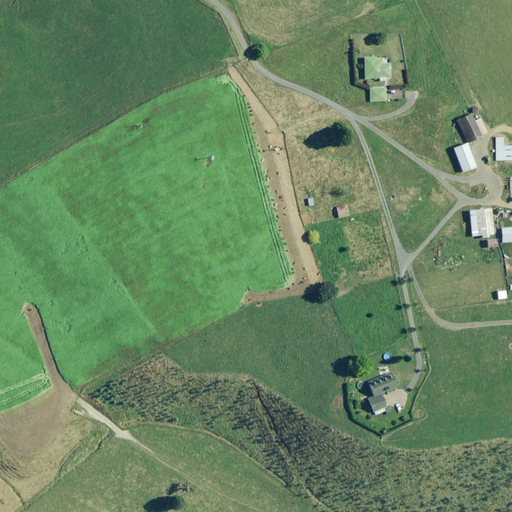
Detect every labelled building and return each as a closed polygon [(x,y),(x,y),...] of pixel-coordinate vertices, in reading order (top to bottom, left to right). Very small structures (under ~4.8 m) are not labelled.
[(375,58),(375,57),(363,57),(363,78),(379,78),(379,80),(386,80),(386,77),(390,77),(390,63),(382,63),(382,58),(375,58)] [(386,101),(386,87),(369,88),(369,101),(386,101)] [(474,121),(470,113),(456,121),(468,142),(487,132),(479,118),(474,121)] [(502,145),(502,137),(495,137),(495,160),(511,159),(511,157),(511,145),(502,145)] [(475,166),(466,143),(453,148),(462,172),(475,166)] [(329,185),(327,175),(332,174),(327,155),(306,159),(307,166),(311,186),(313,185),(314,189),(329,185)] [(349,216),(347,204),(336,207),(338,218),(349,216)] [(493,234),(490,208),(469,210),(471,236),(481,235),(481,238),(488,237),(488,234),(493,234)] [(511,241),(511,227),(501,228),(502,242),(511,241)] [(496,246),(496,239),(486,239),(487,247),(496,246)] [(396,387),(390,372),(366,381),(372,396),(366,399),(373,415),(387,410),(386,407),(380,393),(383,392),(384,395),(389,393),(388,390),(396,387)]
